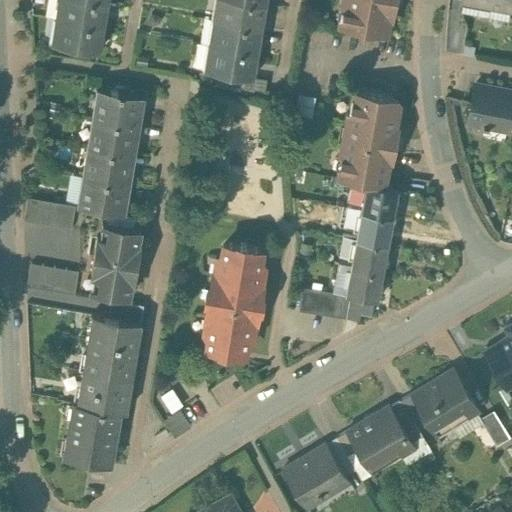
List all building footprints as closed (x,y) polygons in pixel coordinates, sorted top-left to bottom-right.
[(106,0),(105,0),(61,0),(59,17),(102,25),(106,0)] [(264,2),(252,0),(219,0),(216,19),(260,27),(264,2)] [(341,0),(340,5),(346,6),(343,23),(339,22),(387,31),(390,16),(391,16),(394,0),(341,0)] [(511,0),(463,0),(511,9),(511,4),(511,0)] [(102,25),(59,17),(54,43),(98,50),(102,25)] [(260,27),(216,19),(212,44),(256,51),(260,27)] [(256,51),(212,44),(208,69),(227,72),(251,76),(256,51)] [(251,76),(227,72),(225,83),(249,87),(251,76)] [(500,89),(477,84),(477,83),(475,82),(467,122),(482,125),(481,129),(487,130),(488,124),(505,127),(505,129),(507,129),(508,126),(511,102),(511,89),(500,87),(500,89)] [(145,94),(97,86),(92,116),(139,124),(145,94)] [(397,97),(356,89),(352,92),(351,99),(353,103),(354,103),(352,110),(347,109),(344,124),(348,129),(346,136),(341,140),(339,154),(344,155),(343,162),(342,162),(339,165),(337,175),(366,181),(384,184),(388,159),(391,158),(397,125),(395,123),(399,101),(397,97)] [(315,96),(298,93),(294,113),(311,116),(315,96)] [(139,124),(92,116),(87,145),(134,153),(139,124)] [(134,153),(87,145),(82,174),(129,182),(134,153)] [(129,182),(82,174),(77,204),(107,209),(124,212),(129,182)] [(384,184),(366,181),(361,209),(392,215),(398,187),(384,184)] [(75,204),(28,196),(24,219),(71,227),(75,204)] [(124,212),(107,209),(105,221),(134,226),(136,215),(124,212)] [(392,215),(361,209),(356,236),(387,242),(392,215)] [(105,221),(103,221),(102,222),(109,223),(107,236),(97,234),(90,273),(100,275),(98,288),(91,287),(91,288),(128,294),(130,280),(133,280),(140,242),(137,241),(139,227),(134,226),(105,221)] [(387,242),(356,236),(351,264),(382,270),(387,242)] [(226,242),(223,244),(221,253),(220,253),(217,255),(216,258),(220,259),(218,269),(215,268),(212,269),(209,287),(210,289),(215,290),(213,298),(209,297),(208,298),(205,316),(206,318),(210,319),(208,329),(204,328),(204,331),(206,334),(207,334),(206,343),(208,347),(242,352),(245,350),(247,342),(251,340),(254,320),(256,318),(262,285),(261,283),(264,263),(262,259),(261,259),(262,251),(260,248),(226,242)] [(78,270),(31,262),(27,285),(74,293),(78,270)] [(382,270),(351,264),(345,292),(377,298),(382,270)] [(303,286),(299,309),(310,311),(314,288),(303,286)] [(326,290),(314,288),(310,311),(322,313),(326,290)] [(338,292),(326,290),(322,313),(334,315),(338,292)] [(350,293),(338,292),(334,315),(346,317),(350,293)] [(143,303),(121,299),(118,316),(140,320),(143,303)] [(118,316),(92,312),(91,313),(92,313),(86,351),(91,352),(89,368),(82,367),(82,368),(132,377),(132,376),(131,376),(140,321),(141,322),(141,320),(140,320),(118,316)] [(511,332),(484,350),(506,387),(511,382),(511,332)] [(452,366),(411,391),(411,390),(410,390),(424,415),(437,435),(438,435),(435,430),(465,412),(468,416),(479,409),(452,364),(451,365),(452,366)] [(132,377),(82,368),(82,369),(83,369),(80,385),(79,384),(77,400),(121,407),(126,408),(126,407),(131,378),(132,377)] [(175,387),(165,391),(173,408),(183,404),(175,387)] [(424,415),(410,392),(400,398),(411,417),(414,421),(424,415)] [(411,417),(400,398),(390,404),(401,423),(411,417)] [(77,400),(72,399),(72,400),(73,400),(63,453),(62,453),(62,454),(111,463),(112,462),(111,462),(120,409),(121,409),(121,407),(77,400)] [(389,403),(346,428),(346,429),(357,448),(368,464),(397,447),(401,453),(414,445),(412,440),(401,423),(390,404),(389,403)] [(183,407),(167,418),(177,434),(194,424),(183,407)] [(509,436),(493,409),(479,417),(496,444),(509,436)] [(411,417),(401,423),(412,440),(422,434),(414,421),(411,417)] [(346,429),(336,435),(347,454),(357,448),(346,429)] [(422,434),(412,440),(414,445),(401,453),(406,462),(431,449),(422,434)] [(347,454),(336,435),(326,441),(345,474),(355,468),(347,454)] [(325,441),(283,467),(306,506),(349,480),(345,474),(326,441),(325,441)] [(368,464),(357,448),(347,454),(355,468),(361,476),(371,470),(368,464)] [(240,511),(230,493),(194,511),(240,511)]
